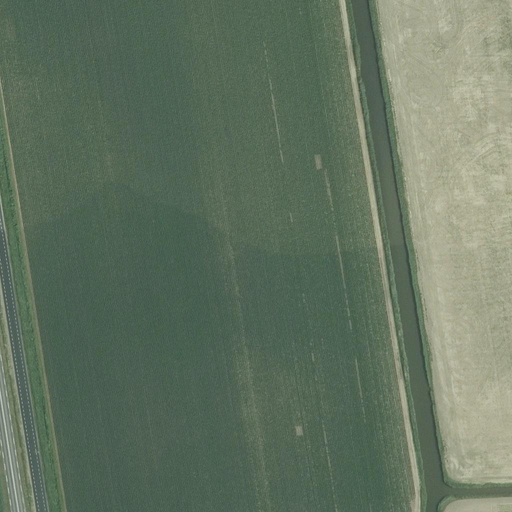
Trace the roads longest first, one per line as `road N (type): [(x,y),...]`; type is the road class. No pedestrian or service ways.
road 1 (unclassified): [(42,511),(0,238)]
road 2 (primary): [(18,511),(0,393)]
